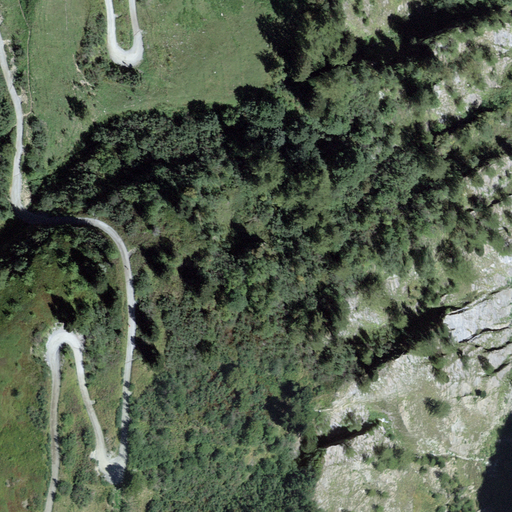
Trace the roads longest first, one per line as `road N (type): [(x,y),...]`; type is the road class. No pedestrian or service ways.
road 1 (track): [(48,511),(52,346),(68,336),(75,345),(104,461),(120,464),(130,298),(125,256),(106,226),(22,213),(15,198),(20,116)]
road 2 (track): [(107,0),(115,52),(130,59),(139,42),(132,0)]
